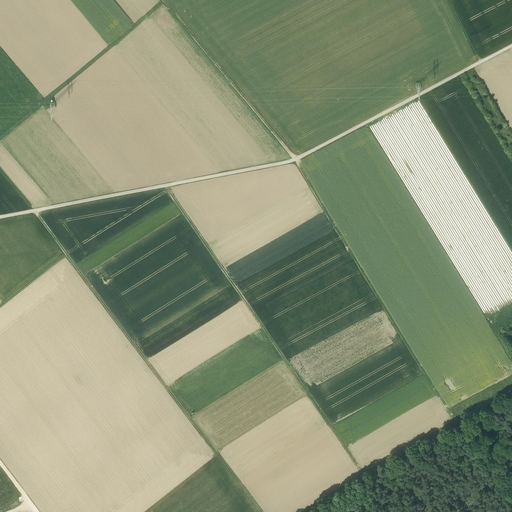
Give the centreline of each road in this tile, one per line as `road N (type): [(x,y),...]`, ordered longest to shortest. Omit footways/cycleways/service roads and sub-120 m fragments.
road 1 (track): [(456,423),(295,159),(163,1)]
road 2 (track): [(511,45),(288,162),(33,210)]
road 3 (track): [(260,511),(33,210)]
road 4 (track): [(364,475),(164,185)]
road 5 (track): [(0,138),(163,1)]
road 6 (track): [(306,511),(456,423),(462,431)]
